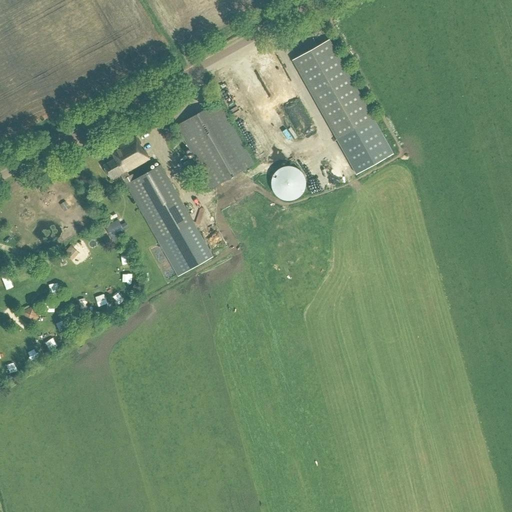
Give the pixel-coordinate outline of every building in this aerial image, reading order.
[(393,155),(330,41),(292,62),(356,176),(393,155)] [(243,72),(250,69),(246,60),(239,63),(243,72)] [(255,163),(219,101),(176,126),(195,158),(191,161),(194,165),(198,163),(212,188),(255,163)] [(141,142),(141,141),(137,134),(110,150),(114,158),(104,164),(112,179),(121,174),(127,184),(144,215),(159,241),(178,276),(213,257),(194,222),(162,165),(133,181),(127,170),(150,157),(141,142)] [(269,137),(260,140),(263,148),(272,145),(269,137)] [(188,171),(193,169),(188,161),(184,163),(188,171)] [(278,197),(285,200),(294,200),(301,196),(305,189),(306,181),(303,173),(297,168),(289,166),(281,168),(275,174),(272,182),(273,190),(278,197)] [(108,174),(104,167),(90,175),(94,182),(108,174)] [(118,220),(106,227),(114,242),(126,235),(118,220)] [(97,244),(109,238),(103,225),(90,232),(97,244)] [(63,259),(56,250),(48,256),(55,265),(63,259)] [(22,323),(18,313),(7,317),(12,328),(22,323)]
